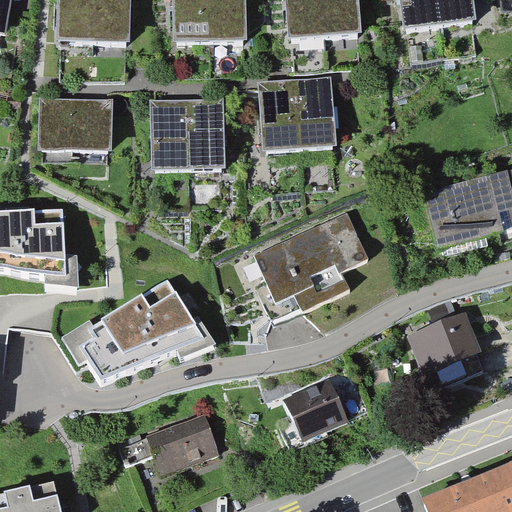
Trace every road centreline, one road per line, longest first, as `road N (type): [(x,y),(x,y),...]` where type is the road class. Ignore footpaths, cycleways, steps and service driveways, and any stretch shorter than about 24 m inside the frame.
road 1 (residential): [(29,395),(105,401),(190,375),(290,359),(343,341),(429,294),(511,273)]
road 2 (tertiary): [(511,424),(306,511)]
